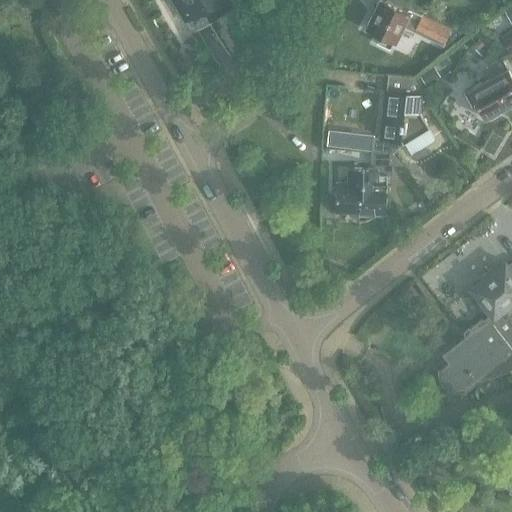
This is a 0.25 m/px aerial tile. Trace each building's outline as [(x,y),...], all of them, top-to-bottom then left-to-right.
[(73,8),(70,0),(52,0),(56,13),(73,8)] [(172,0),(183,17),(200,8),(207,20),(222,11),(221,8),(225,6),(226,0),(172,0)] [(443,46),(454,25),(409,0),(378,0),(365,29),(380,36),(377,43),(390,49),(393,42),(395,43),(403,26),(443,46)] [(511,31),(501,37),(511,54),(511,53),(511,31)] [(477,106),(484,120),(511,104),(511,79),(501,60),(487,68),(494,79),(465,94),(473,108),(477,106)] [(430,68),(420,74),(426,85),(437,79),(430,68)] [(373,137),(372,153),(392,153),(392,151),(401,143),(427,127),(419,113),(421,93),(414,93),(415,78),(388,75),(386,89),(385,89),(379,137),(373,137)] [(363,136),(354,136),(353,147),(363,148),(363,136)] [(350,186),(337,185),(336,212),(361,212),(361,216),(377,217),(377,213),(387,213),(388,175),(391,175),(392,153),(372,153),(371,170),(350,170),(350,186)] [(472,291),(492,315),(494,318),(503,311),(511,323),(511,271),(506,263),(503,265),(502,263),(493,271),(495,273),(483,282),(482,280),(474,286),(475,289),(472,291)] [(476,381),(509,370),(511,368),(511,323),(503,311),(494,318),(492,315),(484,321),(482,319),(469,330),(471,332),(443,355),(449,363),(440,370),(440,375),(442,379),(444,384),(448,387),(453,389),(457,390),(462,389),(467,387),(471,384),(473,380),(476,381)]
